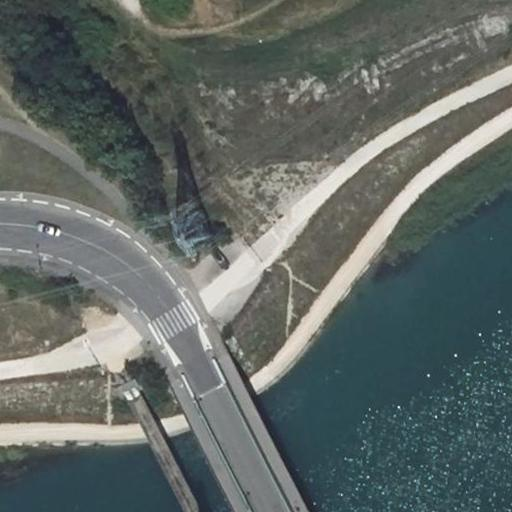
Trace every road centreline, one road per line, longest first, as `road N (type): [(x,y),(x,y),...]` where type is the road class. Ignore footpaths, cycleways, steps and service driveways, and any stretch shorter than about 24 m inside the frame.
road 1 (tertiary): [(272,511),(171,315),(139,274),(72,235),(0,224)]
road 2 (track): [(511,78),(417,117),(344,167),(250,260),(204,291)]
road 3 (track): [(204,291),(92,352),(0,371)]
